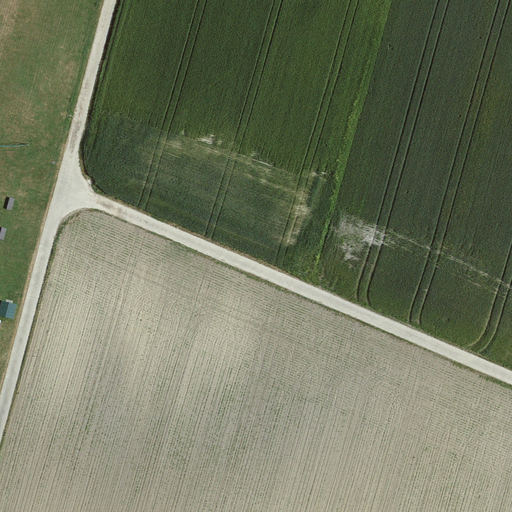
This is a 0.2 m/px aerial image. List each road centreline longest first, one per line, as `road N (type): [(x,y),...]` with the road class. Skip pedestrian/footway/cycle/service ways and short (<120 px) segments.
road 1 (track): [(55,186),(511,380)]
road 2 (track): [(0,398),(105,0)]
